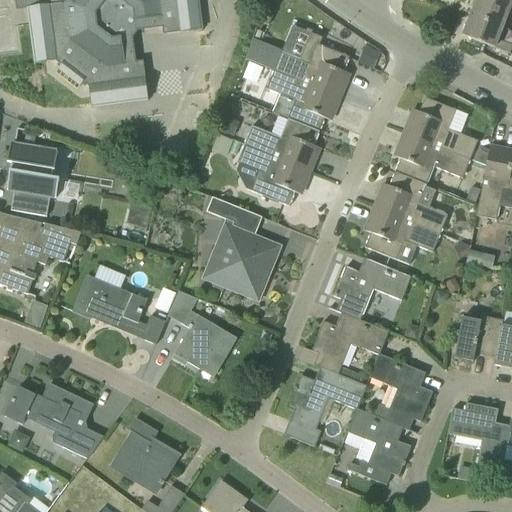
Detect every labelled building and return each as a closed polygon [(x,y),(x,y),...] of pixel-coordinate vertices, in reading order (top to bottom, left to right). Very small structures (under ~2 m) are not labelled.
[(14,0),(16,12),(32,10),(39,64),(56,62),(59,64),(58,67),(84,88),(86,85),(89,88),(91,105),(148,98),(143,62),(136,63),(134,46),(131,46),(130,38),(136,30),(144,29),(145,31),(162,29),(163,36),(198,32),(194,0),(14,0)] [(511,9),(487,0),(476,0),(470,16),(503,29),(508,16),(511,17),(511,9)] [(511,0),(487,0),(511,9),(511,0)] [(268,27),(272,17),(259,12),(255,21),(268,27)] [(503,29),(470,16),(462,37),(510,55),(511,48),(511,46),(498,41),(503,29)] [(349,59),(319,47),(322,39),(311,35),(300,61),(282,54),(274,72),(341,99),(348,82),(341,79),(349,59)] [(295,103),(288,121),(319,134),(327,114),(334,116),(341,99),(274,72),(266,91),(295,103)] [(403,135),(470,162),(477,143),(448,131),(456,112),(425,100),(417,120),(410,118),(403,135)] [(252,128),(244,147),(311,173),(318,156),(311,154),(319,134),(288,121),(278,117),(271,136),(252,128)] [(395,175),(426,187),(433,169),(462,181),(470,162),(403,135),(396,152),(403,155),(395,175)] [(57,153),(14,146),(10,145),(7,164),(11,165),(12,165),(11,173),(10,173),(7,191),(14,193),(11,212),(47,218),(50,198),(56,199),(59,181),(52,179),(53,172),(54,172),(57,153)] [(304,191),(311,173),(244,147),(236,165),(265,177),(258,196),(289,208),(297,188),(304,191)] [(511,210),(511,158),(507,158),(509,151),(490,147),(476,218),(496,222),(499,208),(511,210)] [(380,192),(373,209),(440,236),(448,217),(419,206),(426,187),(395,175),(387,194),(380,192)] [(233,293),(235,286),(261,296),(281,248),(255,238),(262,219),(211,199),(205,213),(232,224),(222,248),(215,246),(204,273),(216,278),(213,285),(233,293)] [(404,243),(417,248),(433,255),(440,236),(373,209),(366,226),(373,229),(365,249),(396,262),(404,243)] [(7,228),(0,225),(0,228),(0,229),(0,230),(0,286),(29,297),(41,265),(45,267),(48,258),(63,264),(70,245),(76,247),(81,235),(42,225),(40,225),(11,218),(7,228)] [(360,323),(361,322),(373,291),(401,303),(411,279),(370,262),(364,276),(346,269),(333,298),(341,301),(336,313),(347,318),(348,317),(360,323)] [(146,301),(95,280),(87,277),(72,313),(91,321),(92,317),(120,328),(124,320),(138,325),(148,301),(146,301)] [(174,357),(201,373),(207,362),(220,370),(237,340),(191,313),(198,301),(178,293),(167,318),(190,331),(174,357)] [(338,377),(341,370),(351,346),(378,357),(379,357),(379,356),(380,356),(389,333),(361,322),(360,323),(348,317),(347,318),(342,331),(323,323),(311,353),(318,356),(314,368),(325,373),(326,372),(338,377)] [(150,318),(140,340),(155,347),(165,324),(150,318)] [(502,327),(503,322),(481,318),(480,323),(462,319),(454,360),(473,364),(475,356),(495,360),(502,327)] [(511,328),(502,327),(495,360),(493,367),(511,371),(511,328)] [(390,410),(385,422),(384,422),(397,428),(409,433),(413,421),(421,424),(433,394),(414,386),(419,372),(380,356),(379,356),(379,357),(378,357),(369,380),(397,391),(390,410)] [(357,411),(358,411),(367,388),(338,377),(326,372),(325,373),(320,385),(301,378),(289,408),(296,411),(292,423),(296,424),(290,439),(314,449),(321,433),(316,431),(329,400),(356,411),(356,412),(357,411)] [(26,417),(56,432),(53,439),(53,445),(87,461),(103,440),(74,426),(77,420),(85,423),(93,407),(49,386),(42,401),(21,391),(21,390),(18,389),(4,418),(22,426),(23,424),(23,423),(26,417)] [(508,434),(494,431),(498,411),(466,405),(465,413),(452,410),(447,436),(481,443),(475,473),(500,477),(506,447),(508,434)] [(385,422),(358,411),(357,411),(356,412),(356,411),(347,434),(375,446),(367,465),(360,463),(358,468),(350,465),(347,472),(386,487),(391,475),(398,478),(411,449),(392,441),(397,428),(384,422),(385,422)] [(132,433),(111,467),(154,493),(178,455),(152,439),(149,444),(132,433)] [(221,483),(201,510),(204,511),(245,511),(242,510),(248,502),(221,483)] [(35,511),(28,507),(32,502),(14,489),(11,494),(0,485),(0,511),(35,511)] [(143,511),(173,511),(185,497),(171,487),(158,510),(148,504),(142,511),(143,511)]
